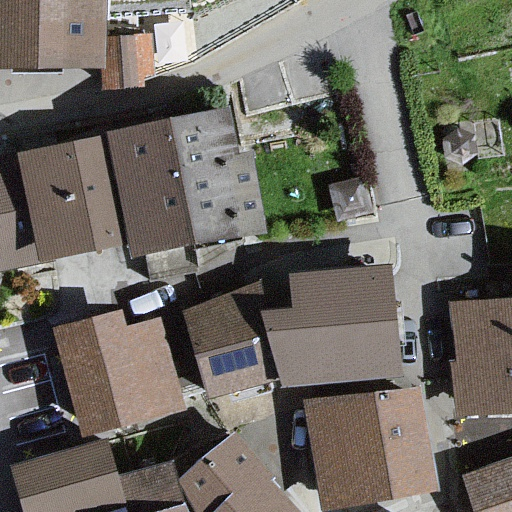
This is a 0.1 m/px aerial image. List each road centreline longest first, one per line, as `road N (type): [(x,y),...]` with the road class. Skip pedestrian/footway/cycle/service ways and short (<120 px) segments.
road 1 (residential): [(0,340),(412,234)]
road 2 (residential): [(0,127),(164,99),(354,0)]
road 3 (residential): [(412,234),(354,0)]
road 4 (residential): [(441,445),(412,234)]
